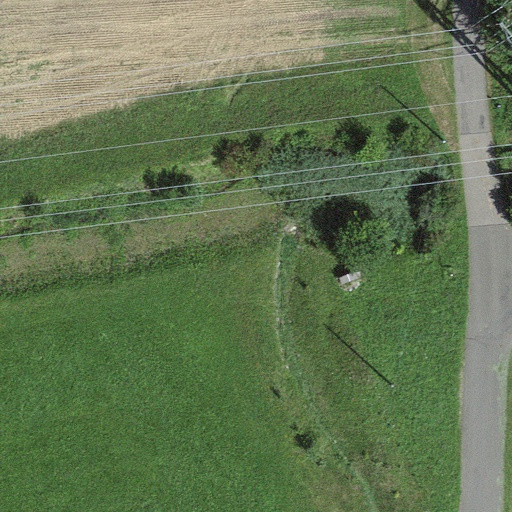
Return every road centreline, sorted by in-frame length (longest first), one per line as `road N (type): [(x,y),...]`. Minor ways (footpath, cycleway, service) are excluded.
road 1 (unclassified): [(474,0),(482,189),(511,284)]
road 2 (unclassified): [(484,511),(492,359),(511,284)]
